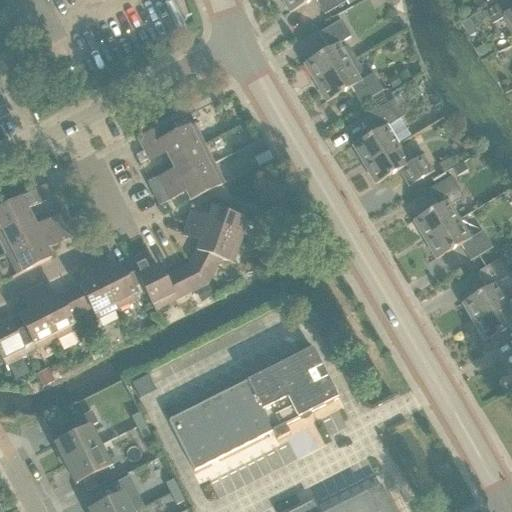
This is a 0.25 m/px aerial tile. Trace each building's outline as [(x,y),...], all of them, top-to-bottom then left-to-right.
[(282,0),(290,14),(313,0),(315,0),(325,16),(347,4),(344,0),(282,0)] [(505,19),(511,31),(511,0),(509,0),(486,14),(493,26),(505,19)] [(348,49),(344,48),(341,49),(338,44),(350,37),(339,19),(317,32),(328,50),(304,64),(315,84),(355,60),(348,49)] [(315,84),(327,103),(351,89),(360,104),(382,90),(372,72),(359,80),(356,74),(359,73),(360,70),(355,60),(315,84)] [(390,102),(367,115),(377,132),(353,146),(364,166),(399,145),(387,126),(400,118),(390,102)] [(178,134),(172,123),(138,140),(149,162),(166,154),(170,162),(208,143),(199,124),(178,134)] [(218,162),(208,143),(170,162),(174,171),(149,183),(155,194),(218,162)] [(409,163),(399,145),(364,166),(376,185),(400,170),(410,186),(432,173),(422,155),(409,163)] [(449,158),(438,165),(442,173),(454,166),(449,158)] [(185,193),(189,202),(228,182),(218,162),(155,194),(160,205),(185,193)] [(463,163),(452,169),(457,177),(468,171),(463,163)] [(450,178),(428,191),(437,207),(413,221),(425,241),(460,220),(452,205),(463,199),(450,178)] [(0,209),(0,234),(31,219),(25,207),(54,193),(50,185),(0,209)] [(191,213),(187,224),(239,242),(247,222),(213,209),(209,220),(191,213)] [(31,219),(0,234),(0,241),(7,256),(69,224),(64,214),(35,228),(31,219)] [(472,239),(460,220),(425,241),(436,260),(460,246),(470,262),(492,249),(483,232),(472,239)] [(7,256),(17,276),(51,258),(46,248),(74,234),(69,224),(7,256)] [(198,252),(190,264),(207,285),(221,261),(231,265),(239,242),(187,224),(183,235),(200,242),(198,252)] [(91,261),(119,315),(139,305),(130,290),(141,284),(130,262),(110,272),(102,255),(91,261)] [(141,284),(155,311),(187,296),(175,273),(163,278),(158,268),(148,273),(140,256),(130,262),(141,284)] [(498,259),(476,272),(486,289),(462,304),(473,323),(508,302),(497,284),(508,277),(498,259)] [(90,310),(98,326),(119,315),(91,261),(80,266),(89,282),(69,292),(80,315),(90,310)] [(175,273),(187,296),(207,285),(190,264),(175,273)] [(56,342),(77,332),(76,331),(81,329),(77,322),(73,324),(71,320),(80,315),(69,292),(50,302),(41,286),(30,291),(56,342)] [(36,352),(56,342),(30,291),(20,297),(28,313),(8,323),(25,357),(26,356),(36,351),(36,352)] [(511,308),(508,302),(473,323),(485,342),(509,328),(511,332),(511,308)] [(0,327),(0,354),(6,367),(25,357),(8,323),(0,327)] [(283,426),(336,399),(335,397),(334,397),(310,349),(167,421),(193,472),(270,432),(275,441),(287,435),(283,426)] [(97,350),(90,353),(94,361),(95,364),(102,360),(101,357),(97,350)] [(65,465),(103,446),(93,428),(98,425),(92,413),(70,424),(75,435),(55,445),(65,465)] [(136,428),(144,424),(138,413),(131,417),(136,428)] [(142,439),(149,435),(144,424),(136,428),(142,439)] [(113,466),(103,446),(65,465),(75,485),(113,466)] [(170,495),(178,491),(173,480),(165,484),(170,495)] [(392,511),(379,485),(325,511),(301,511),(300,509),(294,511),(392,511)] [(175,506),(183,502),(178,491),(170,495),(175,506)] [(89,511),(135,511),(126,492),(121,495),(89,511)]
